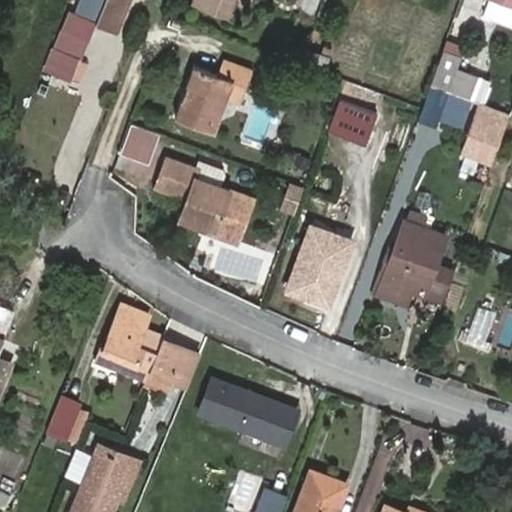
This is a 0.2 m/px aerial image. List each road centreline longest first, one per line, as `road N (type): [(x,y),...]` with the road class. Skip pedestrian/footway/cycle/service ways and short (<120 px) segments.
road 1 (residential): [(511,425),(297,348),(153,278),(103,231)]
road 2 (unknown): [(154,41),(97,165),(103,231)]
